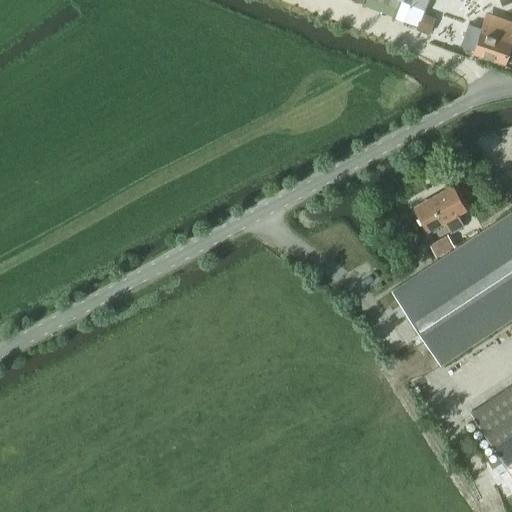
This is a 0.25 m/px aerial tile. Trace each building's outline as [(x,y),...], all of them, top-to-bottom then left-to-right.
[(418,27),(420,23),(423,14),(428,0),(394,0),(388,15),(418,27)] [(418,27),(417,29),(429,34),(435,18),(423,14),(420,23),(418,27)] [(511,22),(488,14),(474,53),(506,65),(506,63),(511,64),(511,22)] [(463,226),(456,214),(465,210),(452,187),(415,208),(428,231),(445,222),(451,233),(463,226)] [(511,212),(438,260),(391,290),(402,307),(437,362),(440,366),(511,318),(511,212)] [(443,237),(429,245),(436,257),(450,249),(443,237)] [(506,465),(511,461),(511,384),(471,412),(506,465)]
